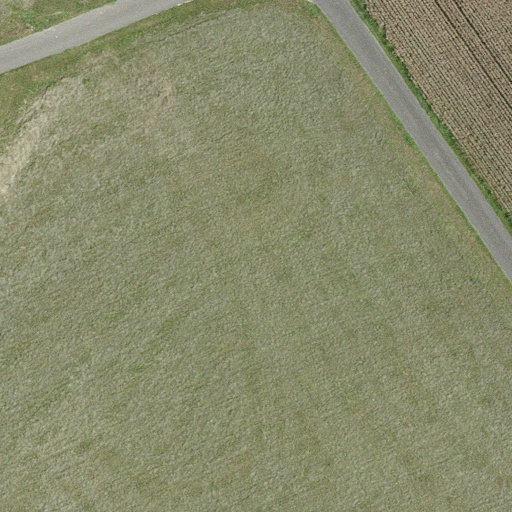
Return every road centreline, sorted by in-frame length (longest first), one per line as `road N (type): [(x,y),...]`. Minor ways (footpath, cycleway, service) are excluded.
road 1 (unclassified): [(331,0),(511,256)]
road 2 (residential): [(0,58),(153,0)]
